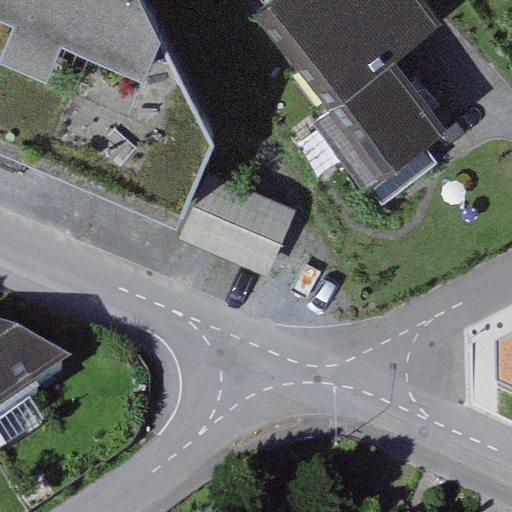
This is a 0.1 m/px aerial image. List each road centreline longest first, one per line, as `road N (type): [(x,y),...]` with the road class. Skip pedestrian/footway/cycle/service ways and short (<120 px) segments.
road 1 (residential): [(0,240),(316,375)]
road 2 (residential): [(316,375),(203,435),(98,511)]
road 3 (residential): [(511,280),(316,375)]
road 4 (residential): [(316,375),(511,458)]
